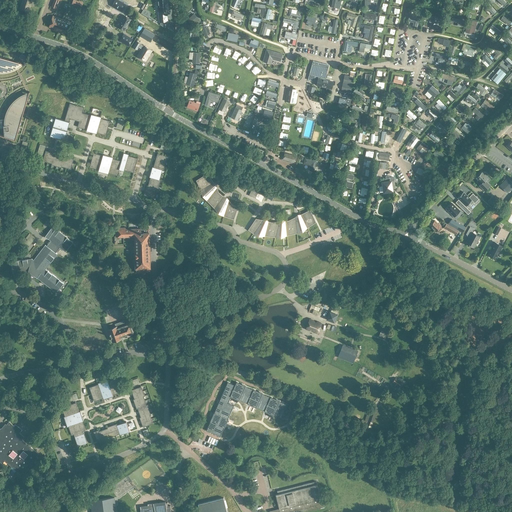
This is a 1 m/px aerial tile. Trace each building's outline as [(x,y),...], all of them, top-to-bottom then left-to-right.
[(22,0),(19,9),(28,12),(30,7),(29,7),(30,5),(31,3),(31,0),(22,0)] [(122,11),(126,4),(119,0),(114,0),(112,5),(122,11)] [(167,0),(158,0),(159,11),(160,11),(160,13),(159,13),(160,23),(167,22),(166,12),(165,10),(168,10),(168,3),(168,1),(167,1),(167,0)] [(341,0),(340,0),(332,0),(331,7),(334,8),(340,9),(341,0)] [(476,4),(480,5),(481,1),(477,0),(476,0),(477,0),(476,0),(472,0),(470,8),(474,9),(476,4)] [(259,14),(260,14),(260,16),(263,16),(264,14),(266,5),(255,3),(255,7),(258,7),(258,8),(260,9),(259,14)] [(489,3),(486,6),(493,14),(496,12),(489,3)] [(194,13),(193,14),(191,12),(185,17),(187,20),(193,25),(199,19),(194,13)] [(296,15),(294,14),(291,14),(290,17),(300,20),(301,16),(300,16),(301,13),(297,12),(296,15)] [(350,25),(351,25),(355,27),(359,16),(348,12),(347,17),(352,19),(350,25)] [(308,14),(306,19),(308,20),(306,23),(308,24),(308,26),(311,27),(311,26),(315,28),(317,24),(315,23),(317,18),(308,14)] [(118,27),(124,31),(131,19),(125,15),(118,27)] [(408,22),(413,23),(413,26),(417,27),(419,19),(416,19),(417,18),(414,17),(414,16),(412,15),(411,17),(410,16),(408,22)] [(503,15),(500,19),(509,26),(511,22),(503,15)] [(53,16),(49,27),(58,30),(62,19),(53,16)] [(431,16),(429,22),(431,23),(430,26),(437,28),(439,18),(431,16)] [(452,17),(451,20),(451,21),(457,22),(457,26),(461,27),(461,26),(462,20),(463,20),(452,17)] [(284,18),(283,22),(294,24),(293,28),(297,28),(299,21),(284,18)] [(62,19),(58,30),(67,33),(71,22),(62,19)] [(468,20),(465,32),(474,34),(477,22),(468,20)] [(264,22),(261,32),(261,33),(265,35),(267,28),(272,29),(273,25),(264,22)] [(209,37),(208,35),(210,34),(208,27),(205,28),(204,25),(201,26),(205,39),(209,37)] [(364,28),(363,32),(369,33),(369,34),(367,34),(367,37),(368,37),(368,40),(371,41),(374,26),(371,26),(365,25),(364,28)] [(499,35),(501,32),(492,25),(490,28),(499,35)] [(144,28),(140,36),(144,39),(150,42),(155,34),(144,28)] [(286,31),(284,38),(296,41),(297,38),(297,34),(286,31)] [(234,42),(237,42),(239,35),(229,33),(228,35),(227,40),(234,42)] [(124,34),(120,41),(128,46),(132,39),(124,34)] [(511,42),(504,34),(501,38),(503,39),(509,45),(511,43),(511,42)] [(156,42),(169,51),(172,46),(159,37),(156,42)] [(248,38),(247,42),(257,46),(258,42),(248,38)] [(438,38),(437,43),(443,44),(443,46),(449,47),(450,41),(438,38)] [(345,40),(343,52),(348,53),(349,45),(354,46),(355,42),(345,40)] [(137,57),(145,62),(152,52),(143,47),(144,46),(141,44),(136,41),(132,47),(137,50),(139,47),(142,49),(137,57)] [(371,49),(371,45),(360,43),(359,47),(359,51),(364,52),(365,51),(365,48),(370,49),(371,49)] [(464,48),(464,51),(470,53),(471,50),(475,52),(476,48),(466,44),(464,48)] [(495,45),(494,46),(492,48),(497,53),(493,57),(496,60),(503,53),(495,45)] [(225,48),(223,54),(229,55),(229,57),(235,58),(237,50),(225,48)] [(266,50),(263,62),(271,64),(273,59),(280,62),(282,54),(266,50)] [(199,53),(193,53),(190,52),(189,59),(192,59),(192,63),(199,63),(200,53),(199,53)] [(445,59),(445,58),(444,58),(445,55),(446,55),(435,52),(434,57),(438,58),(437,62),(444,64),(445,60),(445,59)] [(485,55),(482,58),(483,59),(482,60),(484,62),(485,61),(489,65),(492,62),(485,55)] [(13,61),(0,56),(0,71),(2,72),(7,71),(12,70),(16,68),(20,65),(15,64),(14,65),(13,63),(10,65),(10,63),(11,60),(13,61)] [(313,61),(308,80),(314,81),(316,76),(319,77),(317,85),(331,89),(333,82),(325,80),(329,65),(313,61)] [(500,69),(498,70),(500,72),(493,80),(497,84),(506,74),(500,69)] [(194,86),(196,77),(197,74),(195,74),(190,72),(189,77),(186,76),(184,83),(187,84),(194,86)] [(452,85),(452,84),(453,81),(456,82),(457,78),(454,77),(454,76),(443,73),(441,78),(448,80),(447,84),(449,84),(452,85)] [(354,77),(348,76),(344,75),(342,83),(352,85),(354,77)] [(402,84),(402,81),(403,80),(397,79),(398,77),(395,76),(394,79),(393,83),(394,83),(400,84),(402,84)] [(352,85),(342,83),(341,91),(350,93),(352,85)] [(484,97),(486,93),(488,91),(478,84),(476,87),(480,90),(480,91),(481,92),(480,94),(484,97)] [(434,97),(439,92),(432,85),(427,91),(425,94),(432,101),(435,98),(434,97)] [(460,89),(456,86),(454,88),(461,94),(467,87),(464,85),(463,86),(460,89)] [(288,88),(286,101),(296,103),(298,93),(296,93),(297,90),(288,88)] [(355,89),(353,93),(363,100),(365,96),(363,95),(365,92),(360,90),(359,92),(355,89)] [(494,89),(492,92),(496,95),(496,96),(498,97),(498,96),(501,98),(503,95),(494,89)] [(247,101),(249,95),(243,93),(242,96),(241,96),(242,93),(236,91),(234,96),(247,101)] [(457,97),(451,91),(448,93),(455,100),(457,97)] [(5,124),(4,125),(4,136),(4,137),(15,140),(26,103),(25,105),(22,104),(21,103),(24,101),(26,94),(22,96),(17,99),(14,102),(11,106),(8,110),(6,115),(5,120),(5,124)] [(208,95),(205,105),(209,106),(211,100),(217,102),(218,98),(208,95)] [(477,101),(469,95),(467,98),(475,104),(477,101)] [(339,97),(338,103),(350,106),(351,100),(339,97)] [(224,99),(219,109),(225,112),(228,106),(230,107),(231,105),(229,104),(229,102),(224,99)] [(417,99),(415,101),(420,106),(419,107),(421,109),(422,108),(423,109),(425,107),(417,99)] [(444,110),(446,108),(439,99),(436,102),(437,104),(442,108),(444,110)] [(492,109),(495,106),(485,99),(483,103),(485,104),(483,107),(489,112),(490,112),(492,109)] [(276,102),(269,100),(269,101),(267,106),(267,107),(274,109),(276,102)] [(197,111),(200,103),(197,101),(196,103),(189,101),(187,107),(191,108),(191,107),(194,108),(194,109),(197,111)] [(70,119),(77,121),(79,121),(78,124),(78,127),(87,130),(86,131),(96,134),(97,133),(106,135),(110,121),(101,118),(101,117),(91,114),(91,115),(89,115),(82,113),(83,109),(84,107),(70,103),(65,120),(55,118),(50,137),(64,141),(70,122),(69,122),(70,119)] [(459,109),(464,113),(466,110),(459,104),(457,107),(459,109)] [(235,108),(232,115),(231,118),(237,121),(240,114),(242,115),(244,111),(235,108)] [(480,117),(481,118),(484,115),(475,108),(472,111),(477,115),(475,117),(478,120),(480,117)] [(437,117),(429,109),(425,112),(434,121),(437,117)] [(272,118),(273,112),(264,110),(263,116),(272,118)] [(335,121),(338,113),(332,111),(329,120),(335,121)] [(409,111),(406,113),(413,119),(415,117),(409,111)] [(388,114),(387,117),(390,117),(390,118),(394,119),(393,123),(397,124),(399,116),(391,114),(388,114)] [(449,114),(447,117),(445,119),(450,123),(451,121),(454,123),(456,121),(449,114)] [(419,119),(416,123),(412,128),(414,130),(416,128),(417,130),(420,127),(423,130),(426,126),(419,119)] [(472,129),(466,123),(461,128),(467,134),(472,129)] [(440,124),(437,126),(444,132),(446,129),(440,124)] [(407,137),(408,136),(406,135),(408,132),(410,133),(411,132),(405,129),(403,128),(397,137),(400,139),(403,134),(407,137)] [(465,136),(456,128),(454,130),(454,131),(453,132),(461,140),(463,138),(465,136)] [(432,132),(429,135),(437,142),(440,139),(432,132)] [(412,135),(405,145),(409,147),(416,137),(412,135)] [(28,143),(23,141),(20,151),(26,152),(28,143)] [(422,142),(416,149),(419,151),(422,148),(425,150),(428,147),(422,142)] [(171,146),(162,143),(160,149),(170,151),(171,146)] [(40,144),(37,154),(43,155),(45,146),(40,144)] [(446,157),(438,149),(434,152),(439,157),(436,160),(439,164),(446,157)] [(46,151),(43,161),(52,164),(51,165),(61,168),(62,167),(71,169),(74,159),(64,156),(64,157),(55,155),(55,154),(46,151)] [(94,153),(89,167),(99,170),(98,171),(108,174),(108,173),(118,176),(119,170),(124,171),(124,170),(133,173),(138,158),(129,156),(129,154),(124,153),(121,160),(121,161),(114,159),(113,159),(113,157),(103,155),(103,156),(94,153)] [(153,167),(152,167),(149,177),(150,177),(148,184),(148,186),(147,185),(144,195),(154,198),(157,189),(158,189),(161,179),(160,179),(162,171),(164,171),(168,156),(157,153),(153,167)] [(286,153),(284,160),(294,163),(296,156),(286,153)] [(380,153),(379,156),(379,159),(389,161),(390,154),(380,153)] [(305,158),(304,162),(311,163),(309,171),(313,172),(316,161),(305,158)] [(340,173),(330,171),(328,178),(330,179),(330,180),(334,181),(335,180),(338,181),(340,173)] [(483,172),(478,177),(477,179),(478,180),(478,181),(477,182),(480,185),(479,186),(485,191),(490,185),(488,183),(489,182),(490,180),(490,178),(488,176),(488,174),(485,172),(483,172)] [(207,174),(196,181),(202,189),(208,199),(208,200),(207,200),(207,201),(215,207),(216,207),(225,214),(224,216),(234,219),(238,207),(229,204),(229,202),(223,197),(216,191),(217,189),(213,182),(207,174)] [(382,182),(383,186),(379,187),(380,193),(384,192),(393,191),(392,189),(395,188),(394,180),(394,177),(389,178),(389,176),(387,176),(386,177),(386,178),(385,179),(385,182),(382,182)] [(412,180),(419,188),(422,185),(415,177),(412,180)] [(511,187),(511,178),(510,177),(508,178),(508,177),(500,185),(507,192),(511,187)] [(253,188),(249,196),(256,198),(261,202),(262,201),(260,200),(263,194),(265,195),(265,194),(253,188)] [(464,192),(458,198),(466,206),(472,200),(464,192)] [(452,203),(446,209),(453,217),(459,210),(452,203)] [(470,211),(463,204),(460,207),(468,214),(470,211)] [(287,234),(297,233),(297,231),(306,226),(307,227),(316,222),(310,210),(301,215),(295,218),(295,220),(285,221),(279,222),(278,224),(269,222),(268,222),(262,220),(261,222),(256,219),(248,230),(253,233),(254,233),(255,231),(265,234),(265,235),(266,235),(275,237),(276,237),(275,237),(276,235),(287,233),(287,234)] [(448,224),(459,230),(463,232),(466,227),(452,219),(448,224)] [(435,221),(430,226),(436,232),(439,229),(440,231),(442,228),(441,227),(441,226),(438,224),(435,221)] [(447,224),(445,227),(444,228),(456,235),(459,231),(447,224)] [(495,225),(491,233),(497,235),(500,228),(498,227),(495,225)] [(49,266),(50,264),(57,254),(56,253),(59,248),(60,248),(66,252),(73,242),(53,226),(45,237),(51,241),(50,241),(50,242),(48,245),(47,246),(45,245),(42,248),(34,260),(33,260),(32,259),(11,261),(13,274),(28,272),(31,273),(34,276),(56,293),(64,283),(46,269),(49,266)] [(470,236),(466,244),(470,246),(470,245),(474,247),(477,241),(478,241),(480,237),(473,233),(475,230),(470,227),(466,234),(470,236)] [(126,228),(116,228),(116,237),(135,236),(136,248),(136,272),(148,272),(148,271),(150,271),(150,265),(151,264),(150,262),(150,261),(149,248),(149,233),(141,233),(141,229),(126,230),(126,228)] [(29,233),(26,238),(28,239),(24,244),(28,247),(35,238),(29,233)] [(495,242),(490,251),(487,256),(495,261),(497,257),(499,258),(501,254),(499,253),(503,247),(495,242)] [(124,302),(119,304),(122,313),(128,311),(124,302)] [(337,313),(331,311),(330,310),(327,318),(335,321),(338,313),(337,313)] [(109,330),(113,342),(121,339),(120,337),(133,333),(132,329),(131,326),(132,325),(130,319),(115,324),(116,327),(109,330)] [(316,323),(314,322),(314,321),(310,319),(306,329),(310,330),(312,330),(313,330),(314,332),(317,333),(321,323),(318,322),(316,323)] [(338,356),(354,362),(358,349),(342,344),(338,356)] [(89,387),(94,401),(103,397),(104,399),(106,398),(113,395),(113,394),(122,391),(117,377),(108,380),(107,379),(98,382),(98,383),(89,387)] [(129,387),(140,384),(137,378),(127,382),(129,387)] [(393,383),(392,384),(393,384),(393,385),(397,387),(398,388),(402,382),(396,378),(392,383),(393,383)] [(210,422),(207,430),(220,437),(224,428),(228,419),(234,406),(228,403),(231,397),(239,400),(247,403),(247,404),(256,408),(256,407),(264,411),(273,415),(282,419),(288,405),(279,401),(280,401),(279,400),(276,399),(271,397),(270,397),(262,394),(263,393),(262,393),(259,392),(254,389),(253,390),(245,386),(246,386),(245,386),(242,384),(237,382),(235,385),(228,382),(214,413),(211,418),(210,421),(210,422)] [(153,423),(151,418),(150,414),(151,414),(148,404),(146,404),(143,396),(145,395),(141,386),(131,389),(134,398),(133,399),(136,409),(138,408),(139,412),(141,417),(140,417),(143,427),(153,423)] [(67,396),(69,401),(78,398),(76,392),(67,396)] [(83,420),(81,413),(80,411),(79,411),(76,402),(62,407),(65,416),(64,416),(67,426),(68,425),(71,435),(73,434),(83,431),(85,430),(82,421),(83,420)] [(0,461),(2,463),(4,460),(21,475),(23,472),(24,473),(28,469),(31,471),(37,464),(34,462),(38,458),(37,456),(39,454),(22,439),(24,437),(19,433),(22,430),(15,424),(14,426),(9,421),(6,425),(5,424),(1,428),(0,428),(0,461)] [(130,432),(126,422),(117,425),(117,424),(107,427),(108,429),(99,432),(98,430),(94,432),(97,442),(101,440),(102,441),(111,438),(111,437),(119,434),(119,435),(130,432)] [(266,423),(244,423),(245,429),(251,429),(252,431),(273,430),(273,425),(266,426),(266,423)] [(87,442),(84,432),(83,431),(73,434),(77,445),(87,442)] [(210,436),(207,442),(215,445),(216,445),(218,440),(210,436)] [(303,511),(327,506),(325,501),(321,502),(317,484),(315,485),(314,482),(277,491),(278,494),(276,495),(278,506),(279,506),(279,509),(273,510),(273,511),(226,511),(223,498),(201,503),(198,504),(200,511),(303,511)] [(116,511),(115,497),(96,500),(90,501),(91,508),(91,511),(116,511)] [(171,511),(170,505),(168,506),(167,503),(166,503),(165,501),(148,504),(148,505),(140,506),(140,511),(171,511)]
